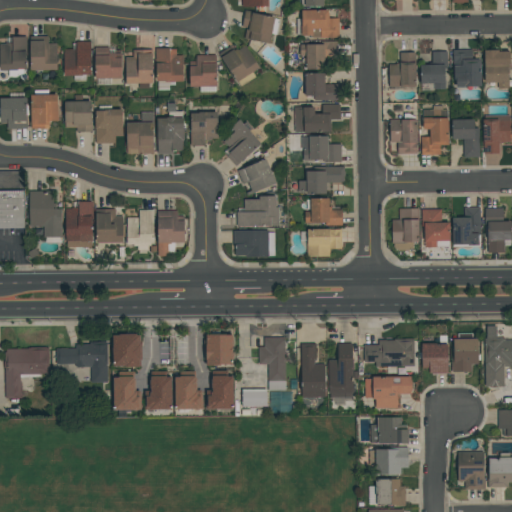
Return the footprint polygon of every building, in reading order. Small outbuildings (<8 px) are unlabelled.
[(241,27),(245,10),(255,12),(255,13),(275,17),(274,18),(280,19),(276,35),(271,34),(269,43),(244,38),(246,28),(241,27)] [(328,10),(328,18),(339,18),(339,38),(320,38),(320,29),(313,29),(313,36),(301,36),(301,35),(296,35),(296,19),(301,19),(301,10),(328,10)] [(57,70),(30,70),(30,36),(48,36),(48,43),(57,43),(57,70)] [(26,37),(26,69),(23,69),(23,74),(17,74),(17,77),(9,77),(9,70),(0,70),(0,43),(5,43),(5,42),(12,42),(12,37),(26,37)] [(299,44),(323,44),(323,41),(337,41),(337,57),(324,57),(324,69),(306,69),(306,56),(299,56),(299,44)] [(64,49),(76,49),(76,42),(91,42),(91,75),(86,75),(86,80),(73,80),(73,76),(64,76),(64,49)] [(236,82),(219,53),(230,46),(232,50),(233,49),(234,50),(237,49),(238,50),(245,46),(259,68),(252,72),(255,77),(241,86),(238,81),(236,82)] [(121,78),(95,78),(95,47),(108,47),(108,53),(121,53),(121,78)] [(183,82),(175,82),(175,85),(169,85),(169,90),(158,90),(158,81),(156,81),(156,60),(155,60),(155,49),(176,49),(176,55),(183,55),(183,82)] [(132,50),(152,50),(152,83),(149,83),(149,89),(139,89),(139,83),(125,83),(125,57),(132,57),(132,50)] [(481,86),(467,86),(467,87),(456,87),(456,80),(454,80),(454,66),(453,66),(453,50),(472,50),(472,59),(481,59),(481,86)] [(508,89),(497,89),(497,83),(484,83),(484,53),(484,50),(498,50),(498,51),(510,51),(510,68),(508,68),(508,89)] [(420,83),(420,65),(431,65),(431,51),(447,51),(447,68),(445,68),(445,89),(434,89),(434,83),(420,83)] [(416,87),(388,87),(388,64),(400,64),(399,52),(415,52),(415,62),(416,87)] [(216,87),(215,87),(215,92),(199,92),(199,87),(189,87),(189,61),(196,61),(196,55),(216,55),(216,87)] [(341,100),(314,100),(314,96),(305,96),(305,73),(324,73),(324,84),(341,84),(341,100)] [(57,121),(47,121),(47,129),(30,129),(30,95),(34,95),(34,90),(48,90),(48,95),(57,95),(57,121)] [(0,98),(9,98),(9,97),(27,97),(27,105),(29,105),(29,115),(27,115),(27,129),(7,129),(7,123),(0,123),(0,98)] [(92,101),(92,122),(92,132),(76,132),(76,127),(64,127),(64,101),(92,101)] [(294,132),(294,107),(314,107),(314,113),(321,113),(321,104),(340,104),(340,119),(330,119),(330,132),(294,132)] [(440,155),(420,155),(420,137),(429,137),(429,129),(423,129),(423,109),(432,109),(432,105),(442,105),(442,109),(447,109),(447,118),(448,118),(448,145),(440,145),(440,155)] [(115,143),(95,143),(95,111),(108,111),(108,109),(122,109),(122,136),(115,136),(115,143)] [(157,153),(157,118),(166,118),(166,117),(168,117),(168,112),(175,112),(175,111),(182,111),(182,118),(184,118),(184,141),(183,141),(183,151),(173,151),(173,153),(157,153)] [(126,154),(126,122),(141,122),(141,112),(153,112),(153,154),(126,154)] [(190,113),(199,113),(199,112),(217,112),(217,139),(211,139),(211,141),(205,141),(205,146),(190,146),(190,129),(190,113)] [(390,142),(390,120),(403,120),(403,113),(408,113),(415,117),(415,120),(417,120),(417,146),(416,146),(416,154),(397,154),(397,142),(390,142)] [(483,154),(483,119),(484,119),(484,115),(510,115),(510,134),(511,134),(511,141),(510,141),(510,142),(499,142),(499,154),(483,154)] [(235,166),(227,156),(229,153),(231,151),(223,141),(234,132),(230,127),(239,119),(243,124),(246,121),(252,128),(249,131),(261,144),(235,166)] [(463,139),(451,139),(451,119),(474,119),(474,128),(478,128),(478,157),(463,157),(463,139)] [(327,136),(327,144),(340,144),(340,162),(324,162),(324,160),(312,160),(312,161),(302,161),(302,150),(301,150),(301,137),(309,137),(309,136),(327,136)] [(276,183),(247,195),(246,193),(251,190),(247,182),(242,184),(237,171),(265,159),(276,183)] [(298,191),(298,180),(305,180),(305,171),(313,171),(313,166),(344,166),(344,182),(326,182),(326,194),(306,194),(306,191),(298,191)] [(0,191),(0,230),(26,230),(25,191),(0,191)] [(29,227),(29,191),(54,191),(54,203),(56,203),(56,209),(61,209),(61,237),(60,237),(60,242),(45,242),(45,237),(43,237),(43,227),(29,227)] [(276,196),(276,207),(278,207),(278,225),(272,225),(272,226),(236,226),(236,212),(243,212),(243,199),(259,199),(259,196),(276,196)] [(342,209),(341,225),(326,225),(326,223),(304,223),(304,212),(310,212),(310,209),(306,209),(306,202),(306,200),(310,200),(310,198),(329,198),(329,207),(331,207),(331,209),(342,209)] [(78,208),(78,202),(92,202),(91,241),(91,248),(82,247),(67,247),(67,241),(65,241),(65,209),(71,209),(71,207),(78,208)] [(480,207),(480,246),(452,246),(452,217),(462,217),(462,207),(480,207)] [(413,250),(396,250),(393,246),(393,243),(392,243),(392,220),(398,220),(398,208),(419,208),(419,242),(413,242),(413,250)] [(502,208),(502,221),(511,221),(511,240),(510,240),(510,245),(504,246),(504,253),(487,253),(487,225),(484,225),(484,208),(502,208)] [(123,243),(96,243),(96,209),(116,209),(116,216),(123,216),(123,224),(124,224),(124,237),(123,237),(123,243)] [(441,209),(441,222),(450,222),(450,241),(449,241),(449,247),(425,247),(425,242),(424,242),(424,226),(421,226),(421,209),(441,209)] [(156,252),(150,252),(150,250),(137,250),(137,246),(136,246),(136,245),(127,245),(127,218),(139,218),(139,210),(154,210),(154,243),(151,243),(151,246),(156,246),(156,252)] [(157,210),(177,210),(177,216),(184,216),(184,243),(175,243),(175,256),(157,256),(157,210)] [(329,256),(307,256),(307,229),(341,229),(341,249),(329,249),(329,256)] [(274,256),(268,256),(268,257),(245,257),(245,256),(235,256),(235,251),(233,251),(233,230),(268,230),(268,232),(274,232),(274,256)] [(504,386),(484,386),(484,338),(486,338),(486,326),(496,326),(496,338),(505,338),(505,340),(511,340),(511,362),(511,367),(503,367),(504,386)] [(140,335),(140,340),(141,340),(141,361),(140,361),(140,367),(125,367),(125,366),(112,366),(112,335),(119,335),(119,334),(136,334),(136,335),(140,335)] [(232,364),(221,364),(221,366),(205,366),(205,359),(204,359),(204,340),(205,340),(205,334),(232,334),(232,348),(232,352),(232,364)] [(447,373),(429,373),(429,368),(421,368),(421,343),(439,343),(439,335),(446,335),(446,343),(447,343),(447,373)] [(258,364),(258,346),(263,346),(264,337),(285,337),(285,391),(268,391),(268,364),(267,364),(258,364)] [(413,367),(375,367),(375,362),(364,362),(364,345),(378,345),(378,340),(394,340),(394,338),(413,338),(413,367)] [(451,372),(451,351),(453,351),(453,339),(478,339),(478,364),(471,364),(471,372),(451,372)] [(90,367),(76,367),(76,364),(56,364),(56,348),(75,348),(75,344),(89,344),(89,342),(107,342),(107,383),(90,383),(90,367)] [(328,393),(328,359),(337,359),(337,342),(352,342),(352,359),(353,359),(353,371),(357,371),(357,379),(353,379),(353,393),(352,393),(352,398),(330,398),(330,393),(328,393)] [(324,363),(324,397),(300,397),(300,344),(315,344),(315,363),(324,363)] [(4,399),(4,349),(28,349),(28,348),(30,348),(30,347),(46,347),(46,348),(49,348),(49,375),(41,375),(41,378),(20,378),(20,382),(21,382),(21,399),(4,399)] [(144,410),(144,395),(145,395),(145,391),(150,391),(150,380),(150,376),(151,376),(151,371),(166,371),(166,377),(171,377),(171,410),(144,410)] [(174,375),(179,375),(179,371),(195,371),(195,377),(197,377),(197,390),(202,390),(202,395),(202,409),(174,409),(174,375)] [(205,409),(205,395),(206,395),(206,391),(211,391),(211,380),(212,380),(212,376),(212,371),(228,371),(228,376),(233,376),(233,409),(205,409)] [(113,376),(118,376),(118,372),(134,372),(134,378),(135,378),(135,391),(140,391),(140,396),(141,396),(141,410),(113,410),(113,376)] [(364,379),(372,379),(372,376),(412,376),(412,394),(397,394),(397,408),(375,408),(375,400),(372,400),(372,398),(364,398),(364,379)] [(267,406),(242,406),(242,389),(267,389),(267,406)] [(511,436),(503,436),(503,429),(498,429),(498,410),(511,410),(511,436)] [(401,417),(401,425),(407,425),(407,430),(408,430),(408,443),(370,443),(370,425),(376,425),(376,417),(401,417)] [(375,449),(387,449),(387,447),(408,447),(408,468),(400,468),(400,474),(397,474),(397,476),(386,476),(386,474),(374,474),(374,465),(369,465),(369,450),(375,450),(375,449)] [(457,450),(484,450),(484,478),(485,478),(485,490),(464,490),(464,482),(457,482),(457,450)] [(487,487),(487,478),(488,478),(488,457),(511,457),(511,482),(508,482),(508,487),(487,487)] [(375,479),(400,479),(400,486),(404,486),(404,506),(395,506),(395,505),(376,505),(368,505),(368,486),(375,486),(375,479)]
